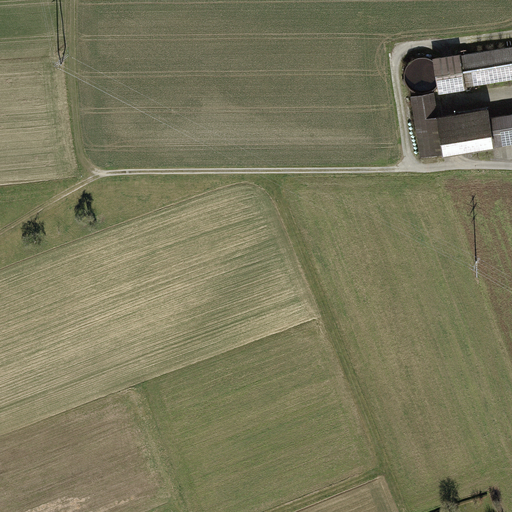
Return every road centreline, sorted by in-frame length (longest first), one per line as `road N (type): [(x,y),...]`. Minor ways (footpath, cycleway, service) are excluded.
road 1 (track): [(101,171),(408,168)]
road 2 (track): [(101,171),(79,146),(73,0)]
